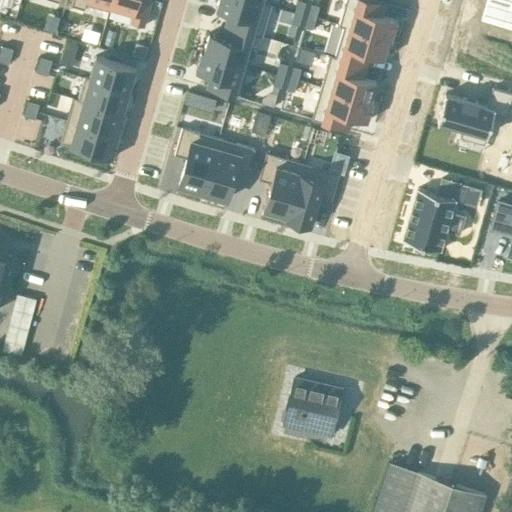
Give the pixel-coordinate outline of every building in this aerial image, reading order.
[(72,0),(71,4),(84,8),(86,3),(109,10),(111,0),(72,0)] [(111,0),(109,10),(110,10),(111,5),(134,12),(131,21),(144,25),(151,0),(111,0)] [(218,0),(216,8),(221,10),(225,11),(226,11),(228,12),(226,18),(225,23),(262,34),(263,31),(271,3),(260,0),(218,0)] [(303,0),(297,0),(295,10),(302,12),(305,1),(303,0)] [(345,0),(344,3),(339,23),(391,38),(397,18),(382,14),(386,2),(379,0),(345,0)] [(511,0),(487,0),(482,21),(511,29),(511,0)] [(312,2),(308,14),(316,16),(319,5),(312,2)] [(295,10),(291,21),(299,24),(302,12),(295,10)] [(308,14),(305,25),(312,28),(316,16),(308,14)] [(202,49),(201,50),(248,64),(249,63),(244,62),(252,33),(262,35),(262,34),(225,23),(223,29),(222,35),(209,31),(206,42),(204,50),(202,49)] [(330,53),(330,54),(367,65),(371,53),(383,57),(388,38),(391,39),(391,38),(339,23),(338,24),(343,25),(335,54),(330,53)] [(2,44),(0,49),(0,51),(11,55),(13,47),(2,44)] [(196,68),(196,70),(210,74),(206,87),(213,89),(224,92),(239,96),(248,64),(201,50),(199,59),(196,68)] [(0,51),(0,60),(9,63),(11,55),(0,51)] [(330,54),(321,85),(373,101),(373,99),(371,99),(376,80),(364,76),(367,65),(330,54)] [(41,55),(38,63),(50,66),(52,59),(41,55)] [(84,75),(84,76),(129,89),(136,66),(95,55),(89,77),(84,75)] [(280,61),(276,72),(284,74),(287,63),(280,61)] [(38,63),(36,71),(48,74),(50,66),(38,63)] [(293,65),(290,76),(298,78),(301,67),(293,65)] [(276,72),(273,84),(281,86),(284,74),(276,72)] [(73,96),(125,112),(125,111),(123,110),(129,89),(84,76),(78,97),(73,96)] [(290,76),(287,88),(294,90),(298,78),(290,76)] [(321,85),(311,117),(349,128),(352,116),(367,120),(368,115),(373,101),(321,85)] [(445,93),(437,120),(463,127),(460,136),(484,142),(493,111),(506,115),(511,95),(511,91),(493,86),(487,105),(477,102),(478,100),(463,96),(462,98),(445,93)] [(73,96),(67,118),(119,133),(125,112),(73,96)] [(28,99),(26,106),(37,109),(39,102),(28,99)] [(26,106),(23,114),(35,118),(37,109),(26,106)] [(61,136),(60,141),(73,145),(73,148),(89,153),(90,150),(112,157),(119,133),(67,118),(61,136)] [(182,126),(174,153),(186,156),(178,184),(203,191),(219,136),(182,126)] [(219,136),(203,191),(206,192),(205,195),(220,200),(221,196),(227,198),(235,170),(247,174),(255,147),(219,136)] [(266,150),(258,177),(271,181),(263,208),(267,210),(267,213),(282,217),(283,214),(286,215),(285,217),(286,218),(303,161),(266,150)] [(303,161),(286,218),(310,225),(319,195),(331,198),(339,171),(303,161)] [(418,186),(403,238),(440,249),(446,228),(459,232),(464,214),(451,211),(455,197),(465,200),(469,185),(463,183),(442,177),(437,192),(418,186)] [(511,203),(498,199),(489,227),(493,228),(508,233),(508,232),(511,233),(507,251),(511,252),(511,203)] [(0,297),(3,284),(9,265),(12,251),(0,248),(0,297)] [(24,344),(36,298),(17,293),(5,339),(24,344)] [(341,387),(295,376),(284,423),(330,434),(341,387)] [(479,511),(485,493),(450,481),(389,461),(372,511),(479,511)]
